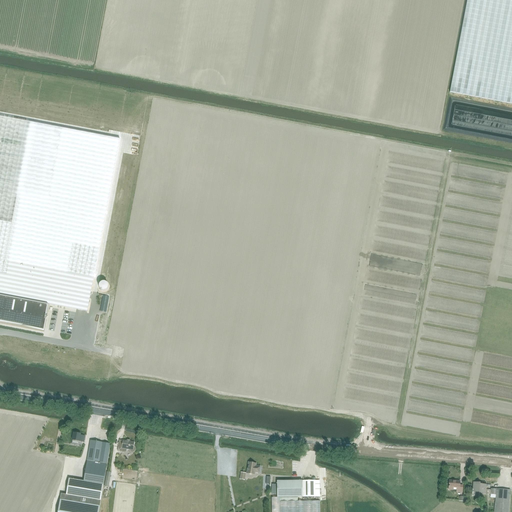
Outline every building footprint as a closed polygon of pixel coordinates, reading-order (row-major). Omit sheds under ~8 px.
[(511,0),(467,0),(450,92),(511,104),(511,0)] [(0,116),(0,321),(43,330),(48,304),(87,311),(120,139),(0,116)] [(84,442),(85,436),(80,435),(80,433),(74,432),(72,440),(84,442)] [(132,453),(137,450),(134,446),(135,442),(123,440),(123,441),(119,440),(118,450),(125,452),(129,449),(132,453)] [(107,464),(110,444),(90,441),(87,460),(107,464)] [(98,511),(101,501),(107,465),(87,461),(83,482),(69,479),(66,494),(61,494),(57,511),(98,511)] [(259,473),(260,467),(257,466),(257,467),(256,466),(256,463),(249,462),(247,473),(254,474),(255,472),(259,473)] [(320,497),(320,481),(277,481),(277,497),(320,497)] [(463,485),(460,485),(460,481),(449,481),(449,490),(453,490),(453,488),(457,488),(456,492),(462,493),(463,487),(463,485)] [(486,489),(486,485),(480,484),(480,483),(473,482),(472,493),(478,493),(478,494),(485,495),(486,494),(491,495),(490,498),(495,498),(494,511),(508,511),(510,490),(491,489),(490,490),(486,489)] [(319,511),(320,501),(280,502),(280,498),(272,498),(271,511),(319,511)]
